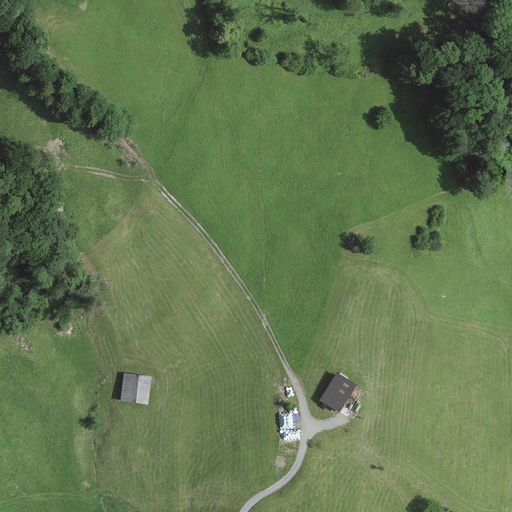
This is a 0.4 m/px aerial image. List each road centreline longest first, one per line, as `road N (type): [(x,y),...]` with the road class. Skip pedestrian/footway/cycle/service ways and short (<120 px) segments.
road 1 (track): [(242,511),(291,475),(303,448),(298,383),(224,250),(162,187),(141,146)]
road 2 (track): [(478,0),(474,58),(511,162)]
